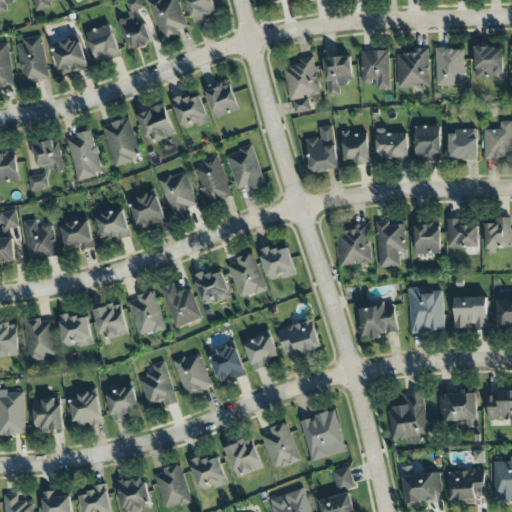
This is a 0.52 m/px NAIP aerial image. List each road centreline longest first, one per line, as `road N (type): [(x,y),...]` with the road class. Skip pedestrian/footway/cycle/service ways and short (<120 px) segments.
road 1 (residential): [(240,0),(356,374),(389,511)]
road 2 (residential): [(511,187),(301,204),(105,274),(0,294)]
road 3 (residential): [(511,360),(389,367),(147,443),(0,467)]
road 4 (residential): [(511,15),(314,27),(0,119)]
